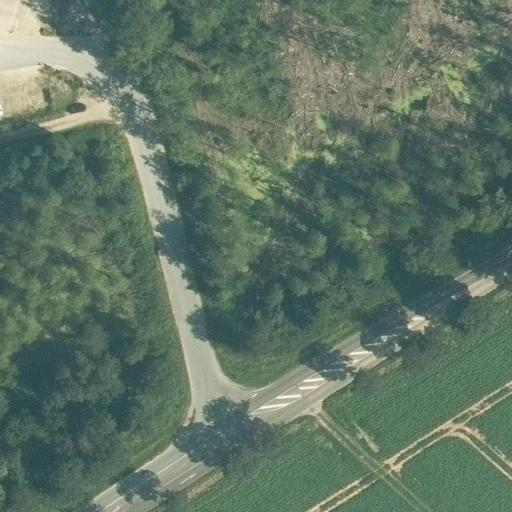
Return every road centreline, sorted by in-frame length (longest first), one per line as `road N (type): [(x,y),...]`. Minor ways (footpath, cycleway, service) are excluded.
road 1 (unclassified): [(232,438),(109,0)]
road 2 (secondary): [(232,438),(511,258)]
road 3 (track): [(436,511),(305,390)]
road 4 (secondary): [(109,511),(232,438)]
road 5 (track): [(0,137),(136,108)]
